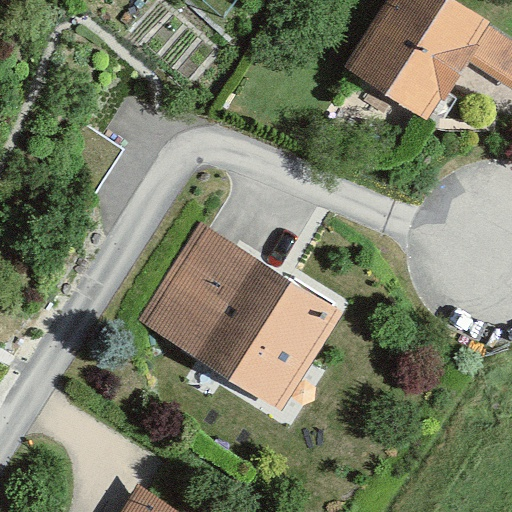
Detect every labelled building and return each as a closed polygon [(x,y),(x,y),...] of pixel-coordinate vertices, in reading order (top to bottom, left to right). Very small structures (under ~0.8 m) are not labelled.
[(489,36),(429,0),(393,0),(341,86),(426,138),(468,69),(489,36)] [(511,49),(489,36),(468,69),(511,96),(511,49)] [(123,152),(74,119),(44,163),(94,196),(123,152)] [(333,319),(203,229),(133,330),(263,420),(333,319)] [(159,511),(136,497),(127,511),(159,511)]
